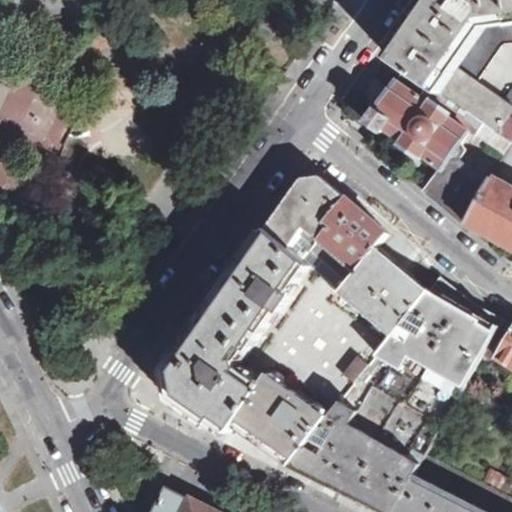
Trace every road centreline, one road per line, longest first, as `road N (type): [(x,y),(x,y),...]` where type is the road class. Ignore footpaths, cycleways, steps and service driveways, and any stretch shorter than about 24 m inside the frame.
road 1 (residential): [(101,402),(304,122)]
road 2 (residential): [(304,122),(487,280),(511,290)]
road 3 (residential): [(101,402),(310,511)]
road 4 (residential): [(304,122),(382,0)]
